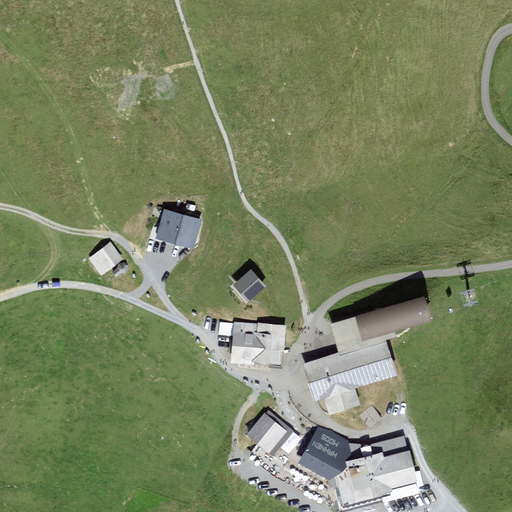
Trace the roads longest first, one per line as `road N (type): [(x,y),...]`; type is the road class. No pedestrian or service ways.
road 1 (track): [(309,330),(288,372),(277,377),(240,371),(178,320),(98,289),(62,285),(0,298)]
road 2 (track): [(459,511),(429,480),(403,422),(360,435),(332,425),(300,399),(288,372)]
road 3 (track): [(309,330),(328,301),(378,279),(511,263)]
road 4 (track): [(0,207),(117,238),(178,320)]
road 5 (track): [(511,141),(489,116),(485,90),(490,49),(511,27)]
